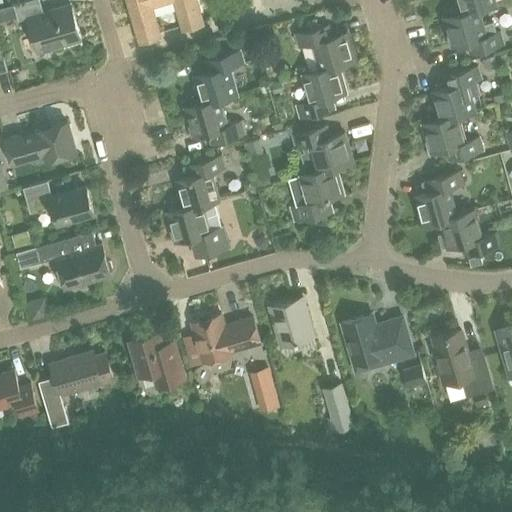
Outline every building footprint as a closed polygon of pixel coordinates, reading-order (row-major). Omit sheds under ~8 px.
[(44,11),(40,0),(23,0),(14,3),(19,19),(28,16),(39,51),(64,43),(65,46),(82,41),(71,3),(44,11)] [(128,0),(140,41),(162,34),(154,6),(174,1),(182,29),(204,22),(197,0),(128,0)] [(480,6),(480,7),(497,3),(496,0),(458,0),(461,11),(480,6)] [(487,32),(480,7),(480,6),(461,11),(444,16),(452,45),(466,41),(470,53),(506,43),(502,28),(487,32)] [(339,63),(339,64),(357,59),(349,30),(334,34),(331,21),(295,32),(298,46),(314,42),(321,67),(321,68),(339,63)] [(221,96),(221,97),(238,92),(231,66),(246,61),(242,47),(205,57),(209,69),(195,73),(203,100),(203,101),(221,96)] [(498,63),(496,55),(495,54),(483,57),(486,66),(498,63)] [(347,91),(339,64),(339,63),(321,68),(321,67),(304,72),(311,98),(296,103),(300,117),(337,107),(333,95),(347,91)] [(458,112),(459,114),(476,109),(468,82),(484,77),(479,63),(443,73),(446,85),(433,89),(440,116),(441,117),(458,112)] [(269,73),(271,81),(280,79),(278,71),(269,73)] [(280,79),(271,81),(274,91),(283,89),(280,79)] [(228,122),(221,97),(221,96),(203,101),(203,100),(185,105),(194,135),(208,131),(211,143),(248,133),(244,118),(228,122)] [(466,138),(459,114),(458,112),(441,117),(440,116),(423,121),(431,151),(445,147),(448,159),(485,148),(481,134),(466,138)] [(283,126),(279,113),(271,115),(275,128),(283,126)] [(77,150),(69,119),(38,128),(38,129),(24,133),(23,131),(4,136),(13,165),(46,156),(47,159),(77,150)] [(337,163),(337,165),(354,159),(346,130),(331,134),(328,122),(292,132),(296,147),(311,143),(312,147),(300,150),(306,171),(318,167),(319,168),(337,163)] [(247,140),(251,156),(263,153),(259,137),(247,140)] [(213,199),(213,200),(220,198),(213,171),(228,166),(228,165),(233,164),(230,151),(224,153),(224,152),(187,162),(191,174),(177,178),(184,205),(185,206),(213,199)] [(345,191),(337,165),(337,163),(319,168),(318,167),(306,171),(301,172),(301,173),(289,177),(297,203),(290,205),(294,221),(335,210),(331,195),(345,191)] [(258,185),(271,182),(267,166),(254,169),(258,185)] [(458,211),(451,187),(466,182),(462,168),(426,178),(429,190),(415,194),(423,223),(441,219),(441,217),(458,213),(458,211)] [(254,174),(248,175),(243,181),(245,188),(257,185),(254,174)] [(52,194),(48,179),(24,185),(31,211),(54,204),(59,222),(95,212),(87,184),(52,194)] [(220,224),(213,200),(213,199),(185,206),(184,205),(167,210),(176,239),(190,235),(195,256),(232,245),(225,223),(220,224)] [(441,217),(441,219),(445,231),(438,233),(442,244),(444,246),(448,245),(448,246),(463,242),(466,254),(502,244),(498,229),(483,233),(475,206),(458,211),(458,213),(441,217)] [(27,248),(42,242),(37,228),(22,234),(27,248)] [(74,251),(70,236),(37,245),(41,260),(56,256),(65,286),(112,273),(103,242),(74,251)] [(483,260),(481,253),(469,256),(471,263),(483,260)] [(281,343),(315,333),(304,295),(270,305),(281,343)] [(225,322),(222,311),(192,320),(204,359),(233,351),(263,342),(255,313),(225,322)] [(376,323),(372,312),(343,320),(357,368),(414,351),(404,315),(376,323)] [(510,373),(511,372),(511,325),(498,329),(510,373)] [(468,348),(462,327),(433,335),(441,363),(439,363),(444,382),(462,377),(467,394),(495,386),(483,344),(468,348)] [(163,341),(159,330),(131,338),(141,373),(152,370),(156,387),(188,377),(177,337),(163,341)] [(116,377),(108,348),(94,352),(93,349),(51,361),(54,374),(39,378),(52,425),(69,420),(61,393),(116,377)] [(409,386),(427,380),(422,362),(403,367),(409,386)] [(20,384),(15,368),(0,371),(0,405),(16,401),(20,415),(40,409),(31,381),(20,384)] [(330,431),(356,424),(343,381),(323,386),(331,415),(326,417),(330,431)] [(205,421),(187,426),(191,443),(209,438),(205,421)]
